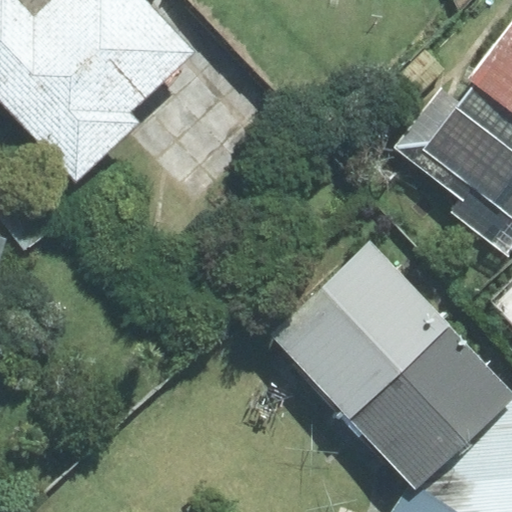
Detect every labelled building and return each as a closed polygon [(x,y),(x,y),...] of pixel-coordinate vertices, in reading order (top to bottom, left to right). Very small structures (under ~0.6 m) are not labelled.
[(0,0),(0,97),(75,179),(138,120),(130,111),(194,52),(145,0),(0,0)] [(511,23),(470,78),(475,83),(460,102),(442,88),(396,147),(463,199),(453,213),(508,256),(511,250),(511,23)] [(419,93),(445,69),(425,49),(400,74),(419,93)] [(269,333),(348,418),(448,325),(369,240),(269,333)] [(411,487),(414,489),(416,485),(511,397),(511,393),(448,325),(348,418),(411,487)] [(455,511),(511,511),(511,397),(416,485),(455,511)] [(411,487),(394,511),(455,511),(416,485),(414,489),(411,487)]
